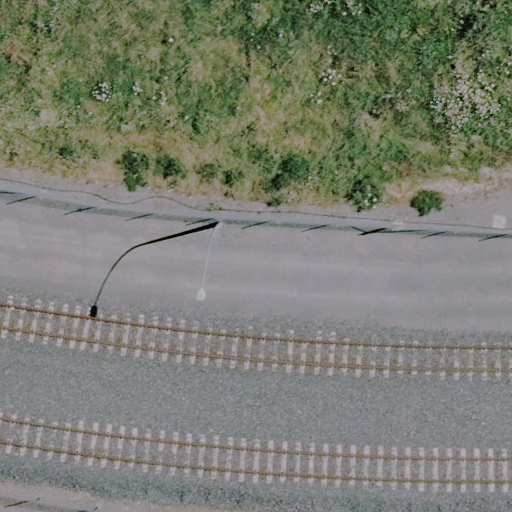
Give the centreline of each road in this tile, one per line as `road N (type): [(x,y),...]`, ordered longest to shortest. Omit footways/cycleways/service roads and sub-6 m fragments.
road 1 (secondary): [(166,511),(30,0)]
road 2 (secondary): [(382,0),(511,471)]
